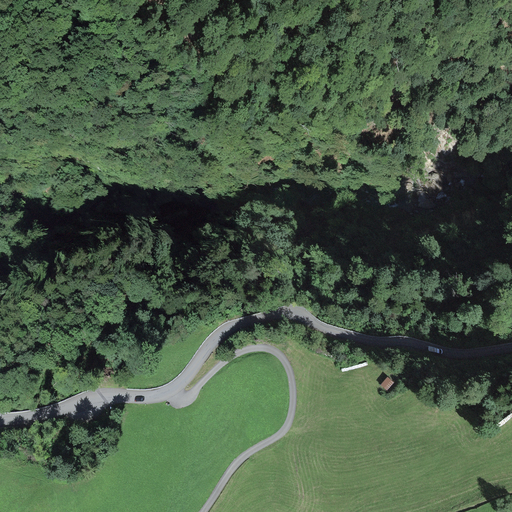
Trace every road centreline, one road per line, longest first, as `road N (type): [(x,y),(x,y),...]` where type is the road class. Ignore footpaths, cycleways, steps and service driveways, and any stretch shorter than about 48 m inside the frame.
road 1 (motorway): [(235,0),(492,511)]
road 2 (unclassified): [(511,348),(451,353),(278,315),(225,329),(168,392),(90,399),(0,423)]
road 3 (motorway): [(511,363),(332,0)]
road 4 (track): [(168,392),(186,397),(225,360),(251,348),(273,351),(289,371),(288,425),(231,469),(203,511)]
